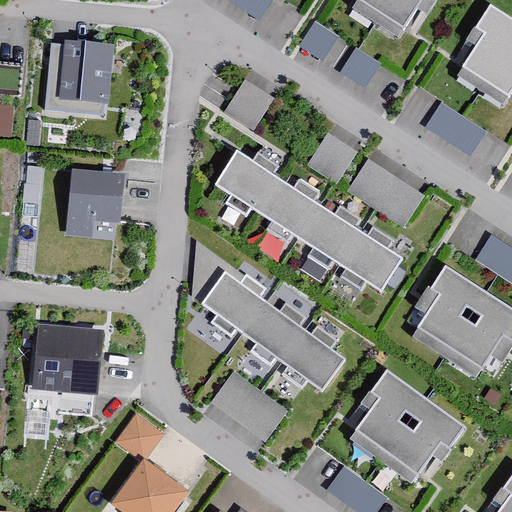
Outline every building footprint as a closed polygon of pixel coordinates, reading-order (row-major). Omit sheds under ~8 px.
[(222,0),(256,23),(272,1),(270,0),(222,0)] [(432,14),(440,0),(361,0),(354,11),(402,41),(423,8),(432,14)] [(511,36),(485,20),(471,43),(479,48),(458,82),(506,112),(511,101),(511,36)] [(321,65),(335,44),(313,29),(299,50),(321,65)] [(115,50),(64,45),(64,49),(50,48),(44,113),(102,119),(103,108),(109,108),(115,50)] [(363,91),(377,70),(356,56),(342,76),(363,91)] [(224,115),(254,135),(274,104),(244,84),(224,115)] [(466,159),(481,136),(441,109),(426,131),(466,159)] [(334,189),(356,157),(328,139),(306,171),(334,189)] [(381,298),(403,263),(237,157),(215,192),(381,298)] [(423,202),(368,166),(348,197),(403,233),(423,202)] [(124,182),(73,175),(65,239),(92,243),(93,234),(116,237),(124,182)] [(511,290),(511,256),(491,242),(475,265),(511,290)] [(324,395),(346,365),(225,278),(203,308),(324,395)] [(507,354),(511,345),(511,323),(442,280),(427,303),(435,308),(414,342),(477,382),(498,349),(507,354)] [(104,335),(39,330),(34,391),(99,396),(104,335)] [(287,414),(233,375),(210,406),(265,445),(287,414)] [(445,459),(461,435),(383,382),(367,404),(375,410),(352,443),(414,485),(436,453),(445,459)] [(143,464),(161,437),(135,419),(117,447),(143,464)] [(114,511),(176,511),(188,495),(143,464),(112,510),(114,511)] [(349,511),(377,511),(384,502),(344,475),(328,497),(349,511)] [(511,511),(511,483),(500,500),(507,506),(502,511),(511,511)]
